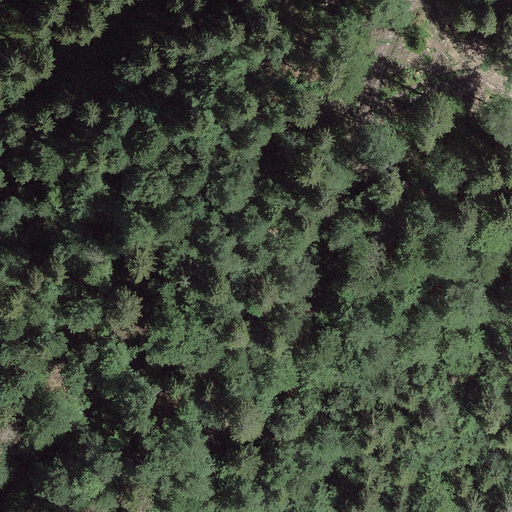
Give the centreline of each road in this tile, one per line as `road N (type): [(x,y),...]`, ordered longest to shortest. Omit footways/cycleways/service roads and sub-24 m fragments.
road 1 (track): [(125,0),(0,111)]
road 2 (track): [(511,98),(479,70),(433,0)]
